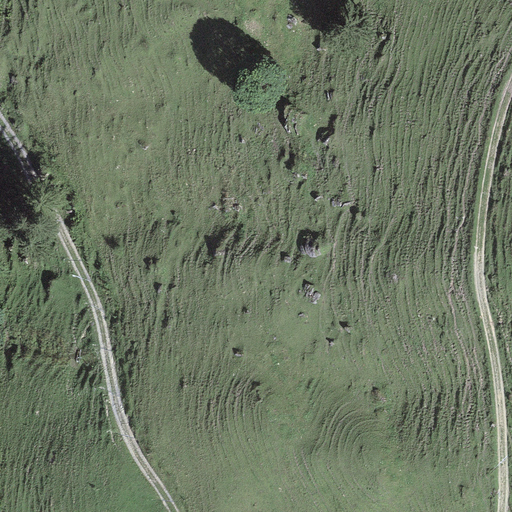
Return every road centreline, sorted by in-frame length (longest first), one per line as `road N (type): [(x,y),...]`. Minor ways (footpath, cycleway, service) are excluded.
road 1 (track): [(0,119),(83,276),(128,437),(174,511)]
road 2 (track): [(503,511),(503,431),(480,248),(486,177),(511,92)]
